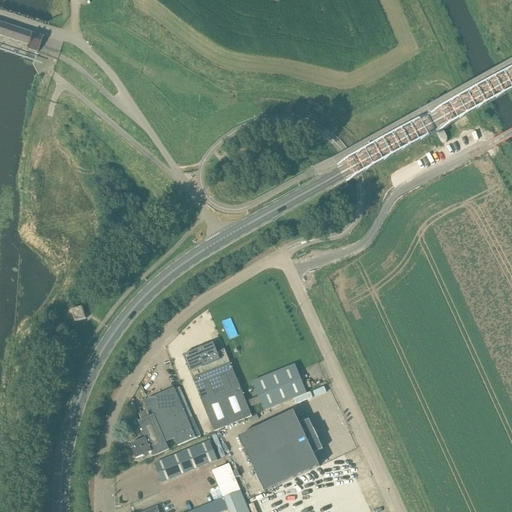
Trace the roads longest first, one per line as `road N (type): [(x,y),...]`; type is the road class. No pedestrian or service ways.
road 1 (unclassified): [(100,511),(105,446),(130,380),(184,317),(283,255)]
road 2 (primary): [(61,511),(68,431),(97,358),(146,294),(223,238)]
road 3 (primary): [(223,238),(511,80)]
road 4 (unclassified): [(223,238),(107,69),(69,38),(0,15)]
road 5 (unclassified): [(400,511),(283,255)]
